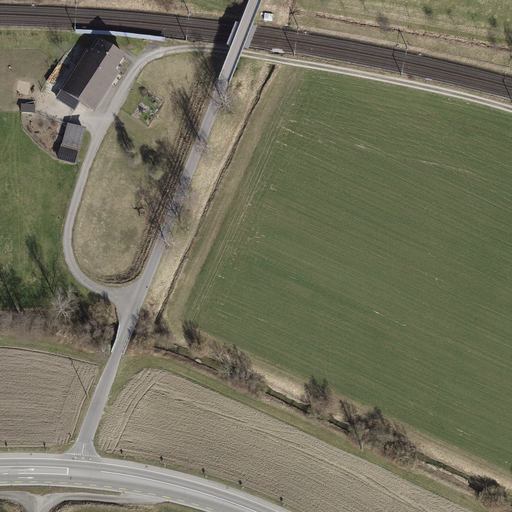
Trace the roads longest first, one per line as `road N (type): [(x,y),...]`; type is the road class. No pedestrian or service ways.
road 1 (track): [(138,304),(79,278),(67,236),(96,142),(143,61),(164,51),(219,50),(511,111)]
road 2 (tertiary): [(258,0),(80,471)]
road 3 (primary): [(80,471),(159,482),(251,511)]
road 4 (track): [(40,500),(130,502),(145,499),(159,482)]
